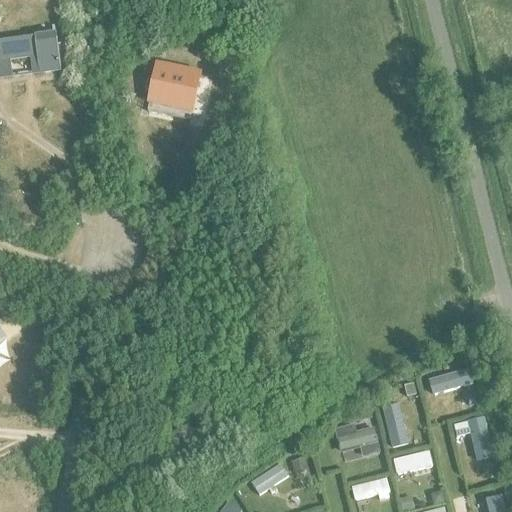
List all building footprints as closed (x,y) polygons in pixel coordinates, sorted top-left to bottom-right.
[(0,79),(11,79),(9,62),(31,59),(39,58),(41,75),(59,72),(55,37),(37,40),(0,44),(0,79)] [(147,106),(193,116),(203,74),(155,64),(147,106)] [(60,324),(52,324),(52,333),(60,333),(60,324)] [(466,356),(453,359),(456,371),(470,368),(466,356)] [(469,374),(428,386),(432,401),(473,389),(469,374)] [(413,386),(404,388),(406,399),(415,396),(413,386)] [(369,408),(355,411),(358,424),(372,420),(369,408)] [(467,425),(453,429),(456,441),(470,437),(467,425)] [(373,435),(337,443),(341,457),(377,448),(373,435)] [(429,457),(393,466),(396,480),(432,472),(429,457)] [(303,458),(291,462),(295,475),(307,471),(303,458)] [(290,476),(282,465),(249,487),(256,497),(290,476)] [(386,484),(351,492),(354,505),(389,497),(386,484)] [(414,511),(412,500),(400,502),(402,511),(414,511)]
